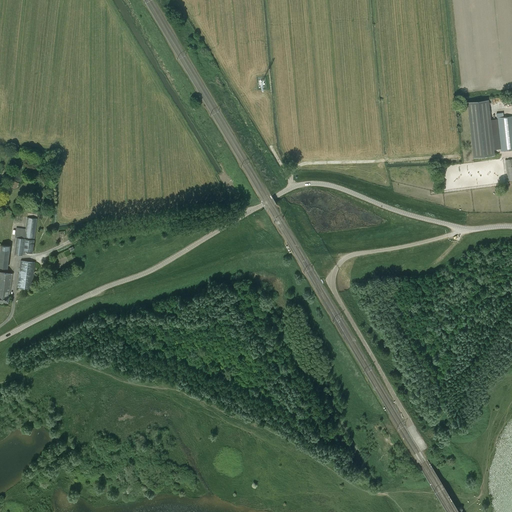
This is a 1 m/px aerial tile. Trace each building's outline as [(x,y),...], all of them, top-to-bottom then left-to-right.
[(473,157),(494,155),(488,99),(467,101),(473,157)] [(501,151),(511,149),(511,115),(497,118),(501,151)] [(26,252),(32,253),(37,218),(27,217),(25,229),(16,227),(15,237),(16,237),(14,253),(22,254),(23,254),(24,254),(25,254),(25,253),(26,252)] [(0,253),(0,266),(7,268),(10,245),(1,244),(0,253)] [(32,289),(35,262),(20,260),(17,287),(32,289)] [(0,301),(8,303),(12,273),(0,271),(0,301)]
